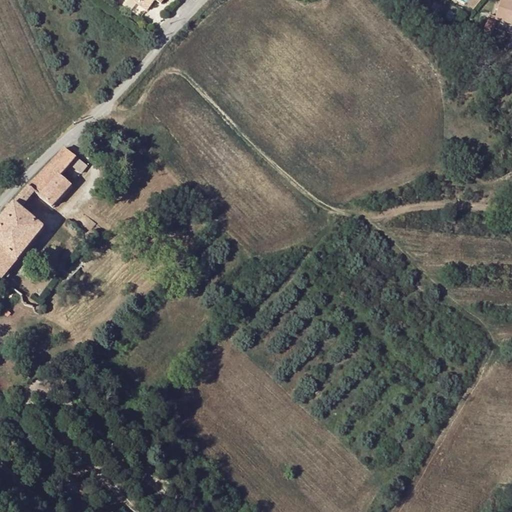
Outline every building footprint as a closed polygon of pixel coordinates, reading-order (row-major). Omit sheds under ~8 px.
[(132,0),(147,11),(155,0),(161,4),(164,0),(132,0)] [(473,11),(482,0),(471,0),(467,7),(473,11)] [(511,0),(500,0),(495,18),(511,23),(511,0)] [(0,218),(0,278),(0,279),(43,227),(20,208),(35,192),(52,206),(72,185),(60,175),(69,165),(76,157),(66,148),(31,184),(0,218)] [(88,166),(76,157),(69,165),(81,174),(88,166)] [(170,211),(161,219),(168,227),(177,219),(170,211)] [(143,236),(146,240),(155,233),(151,228),(143,236)] [(97,236),(97,233),(95,232),(92,230),(90,230),(88,231),(86,235),(86,237),(87,240),(88,241),(91,242),(95,241),(97,239),(97,236)]
